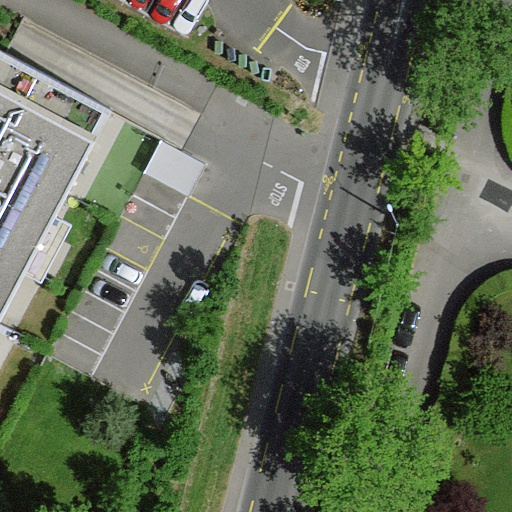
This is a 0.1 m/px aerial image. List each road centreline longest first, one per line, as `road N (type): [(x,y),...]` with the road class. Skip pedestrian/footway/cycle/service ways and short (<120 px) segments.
road 1 (secondary): [(276,511),(409,0)]
road 2 (residential): [(381,511),(453,246),(473,222),(511,218)]
